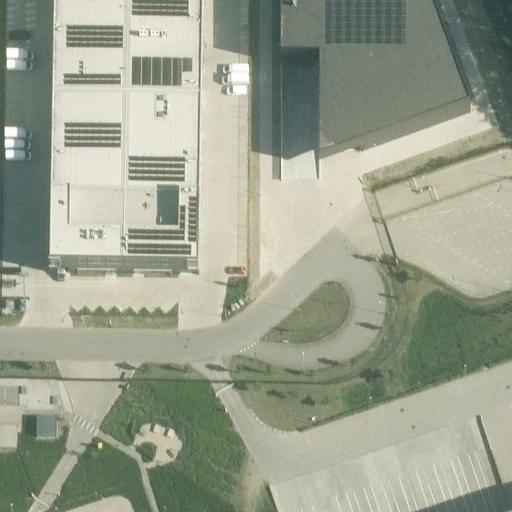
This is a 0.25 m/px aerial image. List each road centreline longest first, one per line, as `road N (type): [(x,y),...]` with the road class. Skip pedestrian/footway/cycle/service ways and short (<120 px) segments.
road 1 (unclassified): [(335,247),(364,276),(370,296),(351,340),(287,356),(230,338)]
road 2 (unclassified): [(0,343),(230,338)]
road 3 (unclassified): [(230,338),(335,247)]
